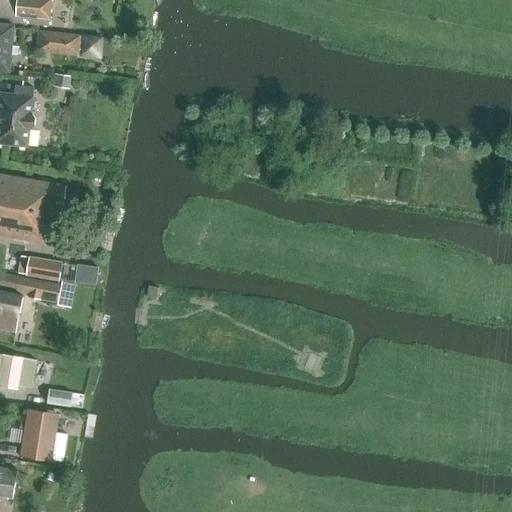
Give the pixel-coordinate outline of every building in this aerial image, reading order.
[(49,0),(0,0),(0,21),(39,25),(50,26),(53,0),(49,0)] [(0,71),(10,73),(12,50),(15,26),(0,24),(0,71)] [(37,52),(100,59),(103,39),(40,32),(37,52)] [(53,87),(71,89),(72,75),(55,73),(53,87)] [(0,144),(28,147),(30,130),(35,126),(36,119),(32,114),(34,89),(16,87),(16,95),(0,93),(0,144)] [(0,235),(48,244),(55,206),(63,207),(67,187),(0,175),(0,235)] [(20,275),(61,280),(63,262),(22,256),(20,275)] [(57,306),(72,309),(77,283),(62,281),(61,286),(0,273),(0,287),(22,292),(22,291),(30,293),(29,298),(57,304),(57,306)] [(148,296),(159,297),(160,286),(150,285),(148,296)] [(0,329),(16,333),(24,296),(0,291),(0,329)] [(43,374),(44,348),(31,347),(30,373),(43,374)] [(0,376),(0,386),(18,390),(23,358),(4,355),(0,376)] [(76,371),(91,373),(92,362),(77,360),(76,371)] [(48,405),(71,408),(73,393),(49,390),(48,405)] [(20,457),(52,462),(59,415),(28,410),(20,457)] [(0,496),(14,498),(18,471),(0,468),(0,496)]
